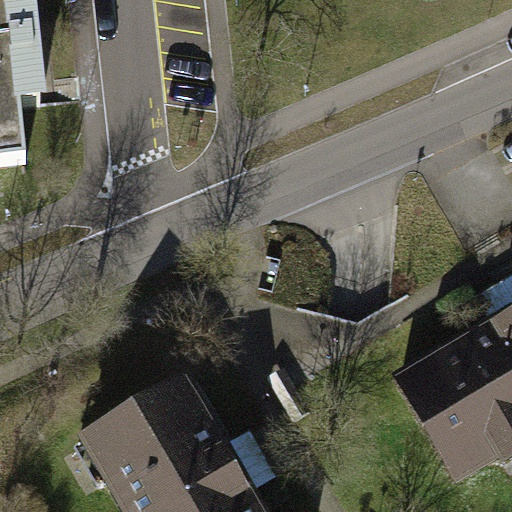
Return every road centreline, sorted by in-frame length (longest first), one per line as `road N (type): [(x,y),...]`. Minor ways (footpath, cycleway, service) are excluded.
road 1 (residential): [(511,82),(159,243)]
road 2 (residential): [(132,0),(141,200),(159,243)]
road 3 (residential): [(159,243),(0,314)]
